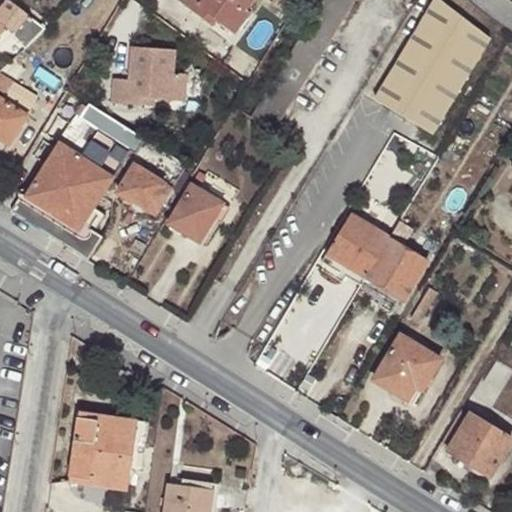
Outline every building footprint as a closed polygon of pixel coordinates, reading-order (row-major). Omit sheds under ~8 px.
[(25,48),(45,30),(7,0),(0,10),(0,32),(6,25),(15,32),(12,34),(25,48)] [(178,0),(204,20),(209,14),(217,20),(231,30),(246,10),(253,0),(178,0)] [(323,0),(251,118),(274,132),(355,0),(323,0)] [(288,18),(296,4),(291,0),(273,0),(270,5),(288,18)] [(432,134),(490,39),(439,0),(434,0),(375,100),(432,134)] [(250,13),(246,10),(231,30),(235,34),(250,13)] [(209,14),(204,20),(212,27),(217,20),(209,14)] [(290,42),(282,37),(270,57),(279,61),(290,42)] [(66,54),(45,41),(33,62),(54,75),(66,54)] [(114,103),(146,105),(146,97),(155,98),(186,100),(188,75),(173,75),(174,52),(131,49),(130,81),(115,80),(114,103)] [(146,97),(146,105),(155,106),(155,98),(146,97)] [(27,115),(0,98),(0,140),(9,146),(27,115)] [(39,104),(34,101),(29,109),(34,112),(39,104)] [(133,133),(88,105),(80,118),(78,122),(130,152),(114,177),(119,180),(127,167),(132,171),(134,167),(172,190),(187,165),(133,133)] [(13,211),(90,260),(102,238),(100,237),(84,226),(101,198),(114,177),(130,152),(78,122),(80,118),(75,116),(58,143),(61,144),(28,196),(24,193),(13,211)] [(156,217),(172,190),(134,167),(132,171),(127,167),(119,180),(124,183),(117,194),(156,217)] [(213,219),(223,204),(199,189),(207,175),(199,171),(168,224),(199,244),(213,219)] [(230,208),(223,204),(213,219),(221,224),(230,208)] [(365,276),(389,238),(351,215),(319,268),(343,282),(346,277),(352,268),(365,276)] [(427,262),(389,238),(365,276),(366,277),(404,301),(427,262)] [(346,277),(360,286),(361,283),(365,276),(352,268),(346,277)] [(366,277),(365,276),(361,283),(400,308),(404,301),(366,277)] [(429,288),(425,296),(432,302),(437,293),(429,288)] [(432,302),(425,296),(412,318),(419,324),(432,302)] [(440,360),(402,336),(375,380),(408,401),(417,387),(422,391),(440,360)] [(462,405),(431,458),(450,470),(458,456),(491,477),(511,439),(511,426),(502,421),(497,430),(484,422),(511,376),(511,370),(500,364),(472,412),(462,405)] [(92,480),(131,485),(135,453),(140,422),(80,414),(70,482),(91,485),(92,480)] [(140,422),(135,453),(146,454),(151,424),(140,422)] [(184,487),(213,491),(214,484),(185,479),(184,487)] [(130,490),(131,485),(92,480),(91,485),(130,490)] [(210,511),(213,491),(184,487),(172,485),(168,511),(210,511)]
